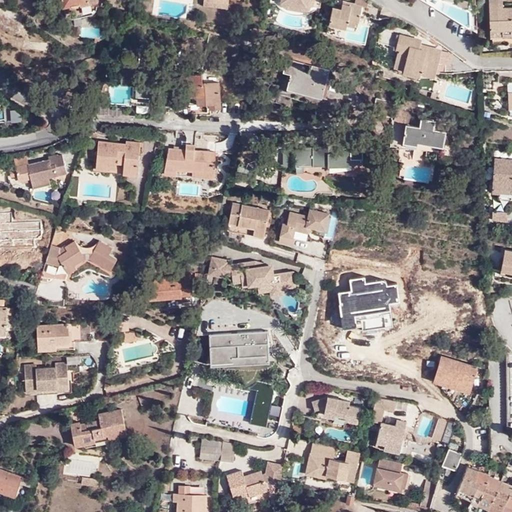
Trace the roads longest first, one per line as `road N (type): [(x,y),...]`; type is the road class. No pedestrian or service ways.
road 1 (residential): [(460,511),(449,495),(471,430),(451,409),(414,394),(316,378),(305,356),(321,277)]
road 2 (residential): [(0,422),(180,372)]
road 3 (residential): [(59,122),(234,127)]
road 4 (residential): [(511,59),(482,60),(387,0)]
